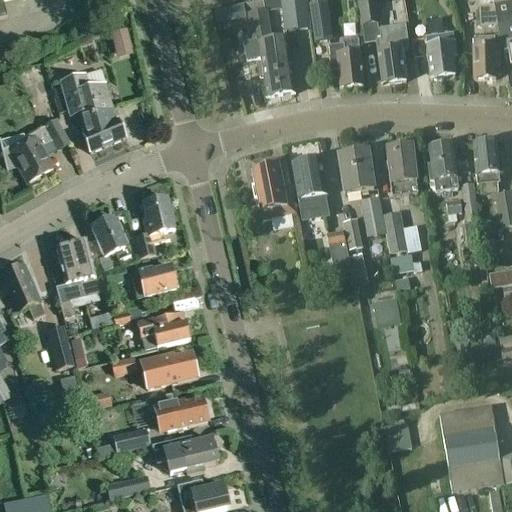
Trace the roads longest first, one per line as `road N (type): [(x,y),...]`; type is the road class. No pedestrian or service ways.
road 1 (residential): [(278,511),(191,152)]
road 2 (residential): [(191,152),(302,124),(381,117),(511,122)]
road 3 (residential): [(0,243),(103,187),(191,152)]
road 4 (residential): [(191,152),(155,0)]
